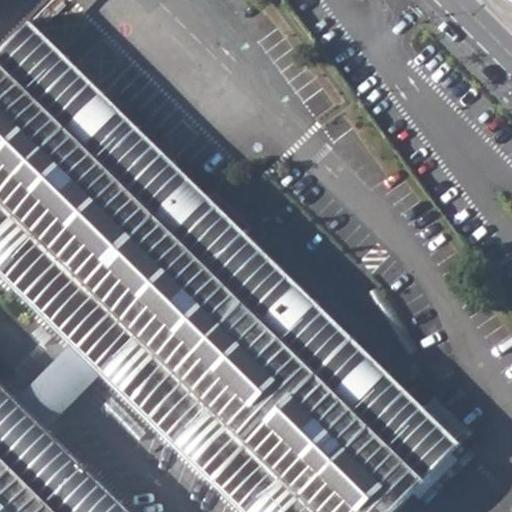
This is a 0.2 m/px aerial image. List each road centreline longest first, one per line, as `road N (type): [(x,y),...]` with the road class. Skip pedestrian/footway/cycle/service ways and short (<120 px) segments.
road 1 (unknown): [(38,0),(0,37),(0,357),(164,511)]
road 2 (unknown): [(511,402),(431,291),(143,0)]
